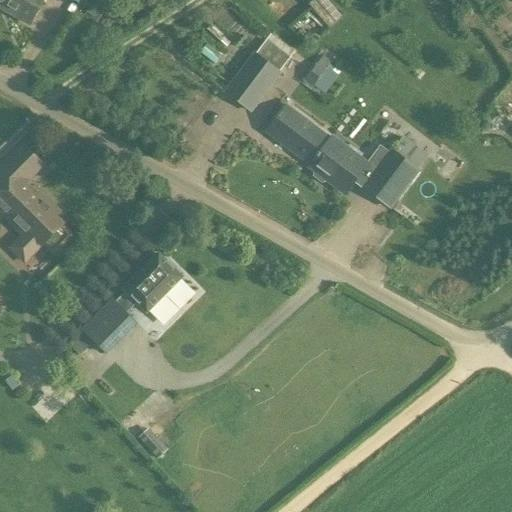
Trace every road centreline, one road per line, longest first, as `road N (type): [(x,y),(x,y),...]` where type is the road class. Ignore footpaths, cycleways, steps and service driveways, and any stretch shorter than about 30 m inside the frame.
road 1 (unclassified): [(484,347),(0,77)]
road 2 (track): [(511,364),(484,347),(294,511)]
